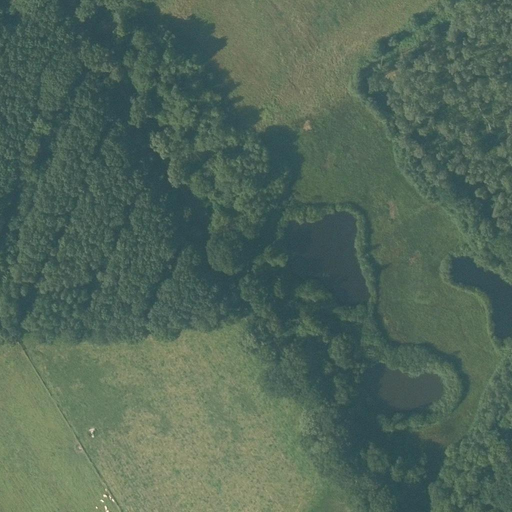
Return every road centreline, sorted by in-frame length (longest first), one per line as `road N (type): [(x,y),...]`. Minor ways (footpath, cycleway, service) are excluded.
road 1 (track): [(386,511),(69,0)]
road 2 (unclassified): [(0,225),(97,0)]
